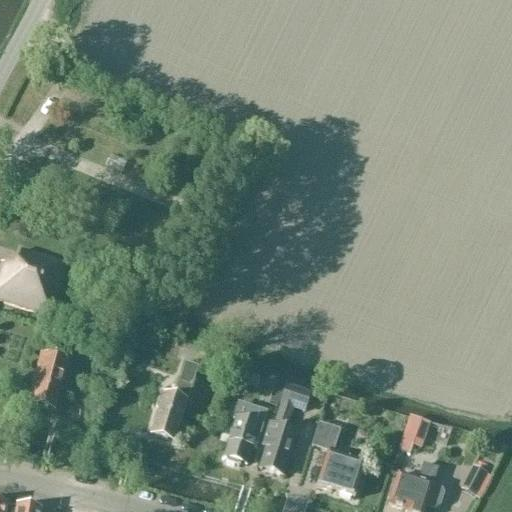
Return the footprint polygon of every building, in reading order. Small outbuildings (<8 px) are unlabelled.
[(0,304),(50,321),(66,268),(19,253),(16,266),(13,270),(0,266),(0,304)] [(55,414),(68,363),(40,356),(27,406),(55,414)] [(201,372),(220,379),(224,365),(205,359),(201,372)] [(187,405),(197,371),(185,367),(174,401),(163,397),(150,439),(174,447),(187,405)] [(310,396),(309,396),(312,386),(290,379),(287,389),(274,429),(273,429),(269,428),(262,449),(265,451),(259,473),(282,480),(296,436),(286,433),(293,410),(305,414),(310,396)] [(274,388),(269,403),(278,406),(283,391),(274,388)] [(257,447),(262,430),(267,415),(237,406),(232,421),(234,422),(223,461),(246,469),(254,447),(257,447)] [(411,458),(422,424),(412,420),(400,454),(411,458)] [(353,502),(364,467),(332,457),(339,434),(318,427),(310,451),(327,456),(316,490),(353,502)] [(433,488),(432,488),(437,472),(422,467),(417,484),(397,478),(388,508),(400,511),(425,511),(426,509),(435,511),(440,509),(444,497),(441,492),(432,490),(433,488)] [(474,497),(485,475),(473,468),(461,491),(474,497)]
